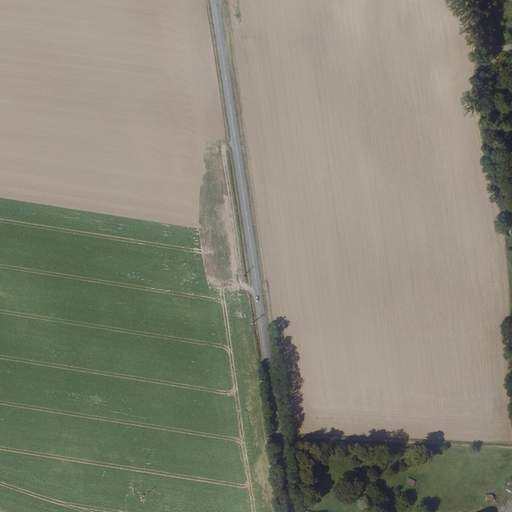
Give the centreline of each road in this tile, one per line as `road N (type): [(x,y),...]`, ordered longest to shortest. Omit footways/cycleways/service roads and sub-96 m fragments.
road 1 (tertiary): [(289,511),(216,0)]
road 2 (track): [(511,231),(489,126),(480,0)]
